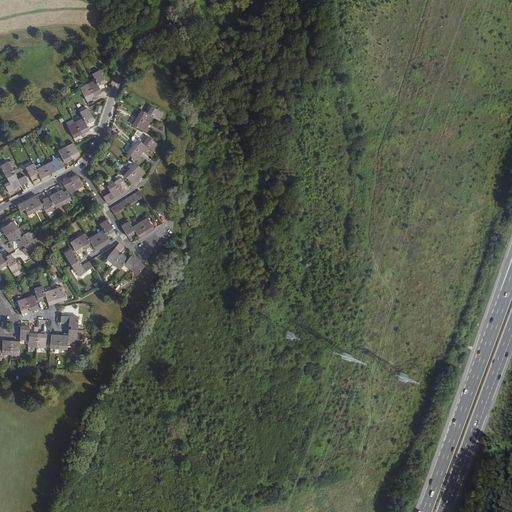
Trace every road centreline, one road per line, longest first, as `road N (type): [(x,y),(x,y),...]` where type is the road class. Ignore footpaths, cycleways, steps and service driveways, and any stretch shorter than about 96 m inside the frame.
road 1 (motorway): [(506,293),(422,511)]
road 2 (motorway): [(443,511),(511,328)]
